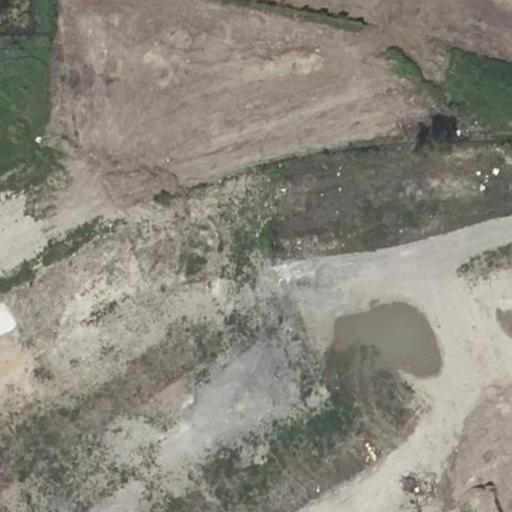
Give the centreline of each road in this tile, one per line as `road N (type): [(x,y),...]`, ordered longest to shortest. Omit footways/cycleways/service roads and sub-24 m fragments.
road 1 (unknown): [(0,233),(99,178),(423,28)]
road 2 (unknown): [(340,511),(511,405)]
road 3 (unknown): [(511,166),(423,28)]
road 4 (unknown): [(0,392),(76,511)]
